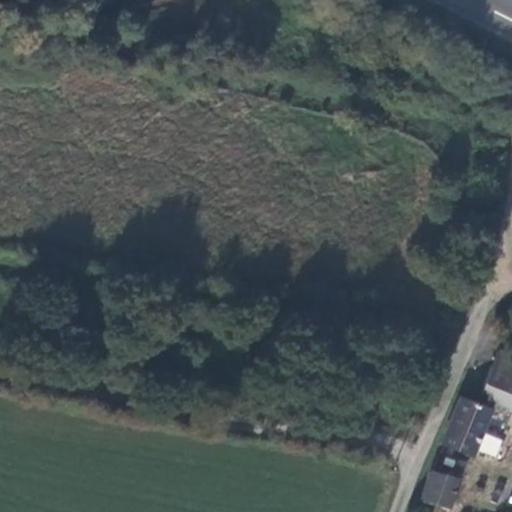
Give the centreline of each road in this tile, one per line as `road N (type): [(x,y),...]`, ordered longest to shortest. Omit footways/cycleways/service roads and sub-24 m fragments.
road 1 (track): [(0,363),(422,443)]
road 2 (unclassified): [(400,511),(495,279)]
road 3 (track): [(511,156),(495,279),(511,283)]
